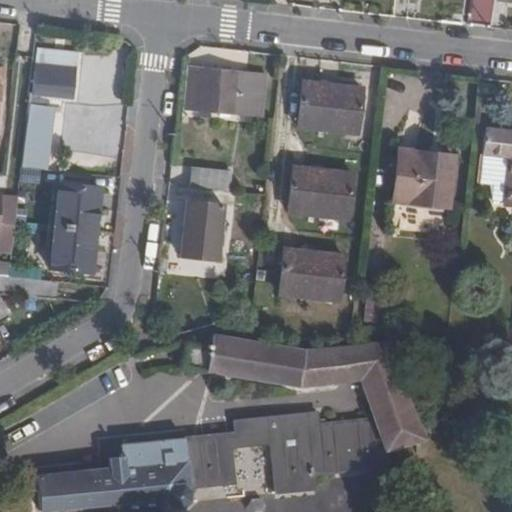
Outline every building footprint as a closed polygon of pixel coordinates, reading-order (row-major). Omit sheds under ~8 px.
[(36,59),(32,91),(47,92),(74,96),(77,63),(36,59)] [(268,73),(193,65),(188,105),(263,113),(268,73)] [(328,120),(327,128),(354,131),(359,84),(302,78),(298,116),(328,120)] [(32,91),(30,91),(28,110),(45,111),(47,92),(32,91)] [(22,166),(46,169),(52,112),(45,111),(28,110),(22,166)] [(297,124),(327,128),(328,120),(298,116),(297,124)] [(505,199),(511,200),(511,129),(486,127),(483,153),(509,155),(505,199)] [(454,156),(399,148),(394,192),(450,199),(454,156)] [(490,198),(505,199),(509,155),(483,153),(480,182),(489,183),(490,198)] [(316,205),(316,213),(346,216),(350,171),(292,165),(288,201),(316,205)] [(189,168),(188,187),(229,189),(230,169),(189,168)] [(50,268),(90,272),(101,187),(61,182),(50,268)] [(0,248),(12,250),(18,197),(0,194),(0,248)] [(183,253),(218,257),(223,203),(189,200),(183,253)] [(287,209),(316,213),(316,205),(288,201),(287,209)] [(307,288),(306,296),(337,299),(342,253),(283,246),(279,285),(307,288)] [(0,272),(9,274),(10,264),(11,260),(0,259),(0,272)] [(10,264),(9,274),(40,278),(41,267),(10,264)] [(0,289),(57,296),(58,280),(40,278),(9,274),(0,272),(0,321),(11,316),(0,296),(0,289)] [(278,293),(306,296),(307,288),(279,285),(278,293)] [(366,317),(381,318),(384,293),(368,290),(366,317)] [(215,311),(214,324),(252,329),(254,315),(215,311)] [(377,414),(165,437),(166,443),(188,441),(193,486),(235,480),(231,446),(273,441),(278,490),(318,486),(316,473),(391,464),(389,446),(426,437),(388,340),(307,348),(214,334),(211,347),(188,344),(185,365),(300,384),(362,375),(377,414)] [(166,443),(165,437),(105,444),(106,458),(109,457),(110,464),(36,472),(39,511),(164,497),(171,506),(182,508),(191,500),(192,489),(193,486),(188,441),(166,443)]
